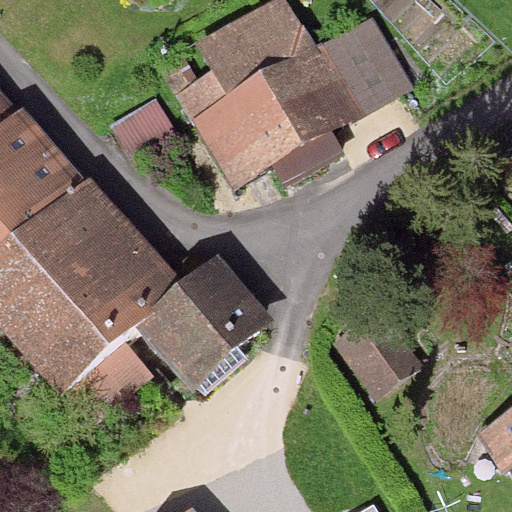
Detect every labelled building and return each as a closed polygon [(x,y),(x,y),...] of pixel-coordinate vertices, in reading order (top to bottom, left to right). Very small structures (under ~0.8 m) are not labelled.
[(186,59),(162,71),(235,191),(273,165),(287,188),(346,154),(334,130),(415,88),(374,18),(323,43),(323,42),(317,45),(287,0),(274,0),(195,43),(212,71),(198,79),(186,59)] [(0,252),(86,181),(24,106),(18,110),(0,87),(0,252)] [(157,100),(111,127),(133,164),(179,136),(157,100)] [(511,154),(501,162),(511,178),(511,154)] [(91,177),(86,181),(0,252),(0,328),(59,398),(110,344),(122,338),(135,328),(181,279),(91,177)] [(181,279),(135,328),(191,391),(198,386),(239,350),(274,320),(218,254),(181,279)] [(384,310),(336,344),(377,401),(425,367),(384,310)] [(154,378),(122,338),(110,344),(59,398),(88,431),(154,378)] [(247,359),(239,350),(198,386),(206,395),(247,359)] [(511,410),(480,433),(504,472),(509,469),(511,466),(511,410)]
